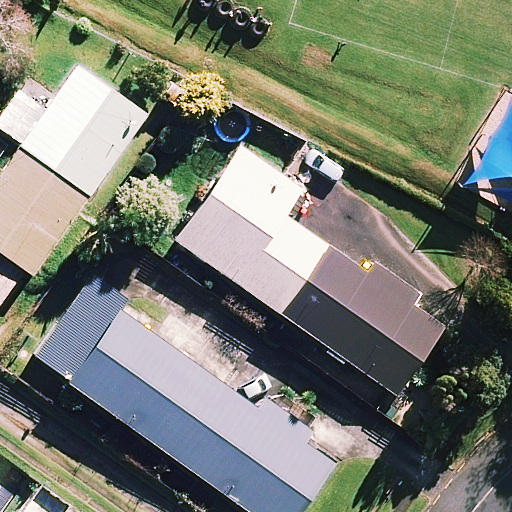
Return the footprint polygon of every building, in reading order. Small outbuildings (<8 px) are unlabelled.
[(0,165),(0,308),(140,113),(45,45),(0,108),(0,129),(17,142),(0,165)] [(275,310),(323,242),(278,211),(296,186),(235,143),(170,235),(275,310)] [(323,242),(275,310),(390,391),(438,323),(323,242)] [(122,301),(91,280),(35,358),(250,511),(292,511),(328,462),(297,439),(305,429),(258,395),(251,404),(117,308),(122,301)] [(0,507),(9,495),(0,488),(0,507)]
